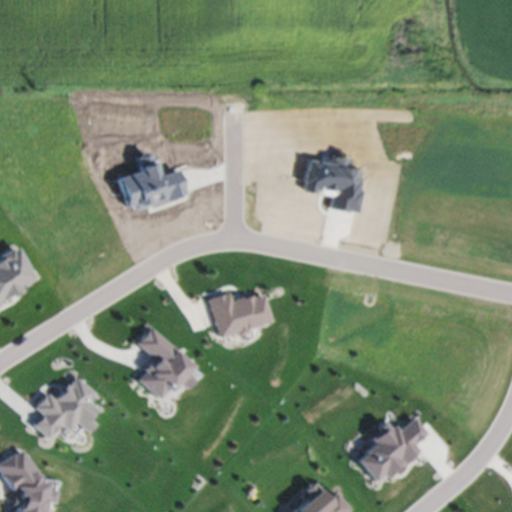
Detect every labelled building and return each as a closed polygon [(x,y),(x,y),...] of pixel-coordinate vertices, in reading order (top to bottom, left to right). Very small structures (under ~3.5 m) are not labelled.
[(117,178),(127,212),(183,196),(176,171),(155,177),(148,154),(135,157),(139,172),(117,178)] [(353,214),(361,170),(349,168),(350,160),(328,156),(327,164),(308,161),(302,192),(329,197),(327,209),(353,214)] [(267,325),(260,296),(250,298),(250,296),(227,301),(226,294),(205,299),(214,338),(267,325)] [(133,380),(156,401),(173,382),(181,390),(193,377),(191,375),(194,372),(147,329),(133,344),(151,361),(133,380)] [(46,439),(56,425),(66,432),(72,424),(85,433),(91,424),(86,420),(93,410),(85,404),(93,393),(71,377),(53,401),(44,394),(32,410),(39,415),(30,428),(46,439)] [(355,460),(373,483),(382,475),(385,479),(418,452),(412,445),(425,434),(412,418),(397,430),(392,424),(385,430),(383,428),(368,440),(373,445),(355,460)] [(10,511),(37,511),(39,507),(50,500),(53,492),(44,489),(41,484),(33,482),(35,475),(19,450),(0,461),(0,478),(7,491),(14,492),(12,499),(7,502),(11,509),(10,511)] [(290,511),(346,511),(349,511),(334,493),(325,499),(312,483),(301,492),(307,499),(290,511)]
